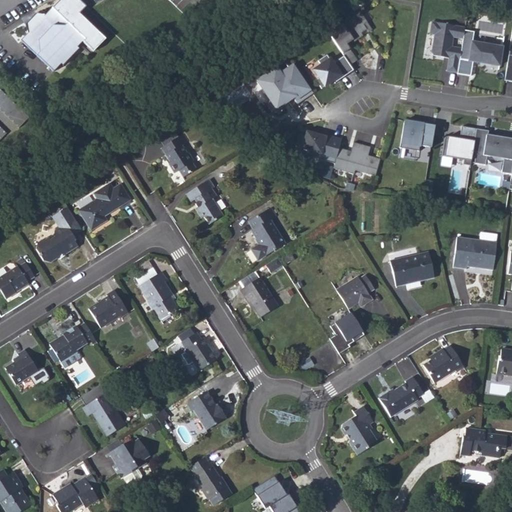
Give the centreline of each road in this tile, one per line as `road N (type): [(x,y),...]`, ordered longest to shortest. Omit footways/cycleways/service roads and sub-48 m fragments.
road 1 (residential): [(0,336),(162,232),(266,390)]
road 2 (residential): [(310,399),(415,336),(473,318),(511,321)]
road 3 (residential): [(361,108),(403,92),(511,106)]
